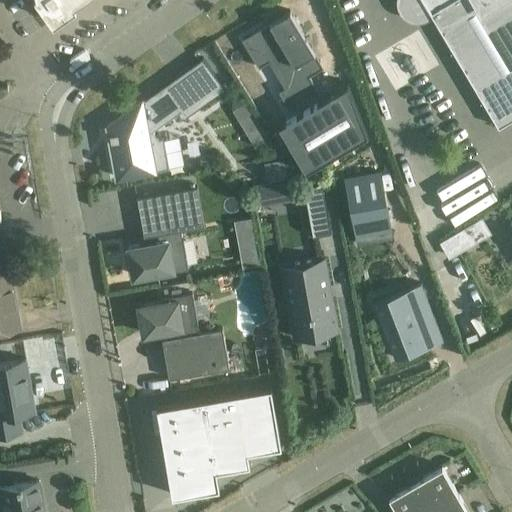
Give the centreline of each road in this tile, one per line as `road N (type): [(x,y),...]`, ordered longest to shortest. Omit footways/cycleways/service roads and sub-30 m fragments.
road 1 (residential): [(118,511),(58,111),(69,89),(199,0)]
road 2 (residential): [(460,389),(247,511)]
